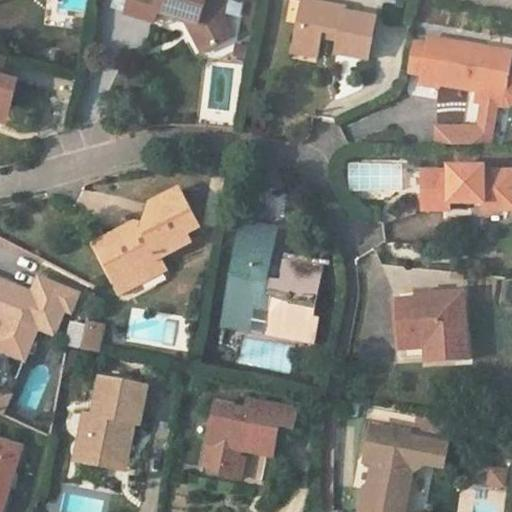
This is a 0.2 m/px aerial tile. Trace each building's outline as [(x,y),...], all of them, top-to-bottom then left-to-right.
[(165,19),(186,24),(187,24),(197,18),(216,50),(216,49),(235,37),(222,12),(224,0),(128,0),(124,17),(151,25),(153,15),(165,19)] [(327,31),(345,34),(341,54),(375,59),(382,18),(349,12),(350,7),(313,0),(307,0),(303,23),(307,24),(303,46),(323,50),(327,31)] [(151,25),(163,28),(165,19),(153,15),(151,25)] [(187,24),(207,55),(216,50),(197,18),(187,24)] [(446,83),(483,89),(484,85),(481,101),(508,105),(511,104),(511,34),(500,33),(498,47),(424,35),(418,71),(428,73),(426,84),(443,86),(446,83)] [(297,57),(321,61),(323,50),(303,46),(299,45),(297,57)] [(0,104),(1,103),(11,106),(17,86),(0,80),(0,75),(4,59),(0,58),(0,104)] [(0,104),(0,124),(5,126),(11,106),(1,103),(0,104)] [(455,204),(477,204),(477,199),(490,198),(490,203),(511,202),(511,169),(490,170),(490,164),(454,164),(454,171),(428,171),(428,211),(455,211),(455,204)] [(153,200),(144,227),(130,235),(117,230),(113,245),(101,252),(115,277),(134,268),(141,280),(166,267),(160,254),(192,238),(188,229),(201,223),(181,185),(153,200)] [(253,306),(275,310),(272,330),(313,337),(317,314),(312,313),(320,267),(283,260),(282,265),(278,264),(268,262),(270,253),(275,227),(243,221),(225,322),(250,326),(253,306)] [(101,252),(113,245),(117,230),(96,241),(101,252)] [(270,253),(268,262),(278,264),(282,265),(283,260),(284,256),(270,253)] [(122,290),(141,280),(134,268),(115,277),(122,290)] [(48,283),(39,279),(32,294),(41,298),(48,283)] [(32,294),(0,280),(0,350),(23,361),(37,328),(53,335),(64,310),(70,313),(77,296),(48,283),(41,298),(32,294)] [(436,286),(422,287),(423,300),(437,299),(437,294),(436,286)] [(473,329),(471,292),(437,294),(437,299),(423,300),(406,301),(408,340),(432,338),(434,363),(459,361),(457,330),(473,329)] [(250,326),(272,330),(275,310),(253,306),(250,326)] [(85,322),(84,352),(103,352),(103,322),(85,322)] [(475,360),(473,329),(457,330),(459,361),(475,360)] [(408,340),(410,364),(434,363),(432,338),(408,340)] [(66,369),(70,347),(55,344),(50,365),(66,369)] [(150,387),(103,377),(95,416),(91,435),(83,434),(78,462),(108,468),(111,455),(130,459),(137,425),(142,426),(150,387)] [(0,413),(5,416),(14,394),(0,387),(0,413)] [(298,408),(252,400),(249,416),(219,411),(208,467),(227,471),(234,472),(236,463),(242,458),(244,449),(251,450),(275,454),(280,425),(295,428),(298,408)] [(91,435),(95,416),(87,414),(83,434),(91,435)] [(413,431),(374,424),(367,460),(376,462),(372,484),(368,487),(362,511),(393,511),(395,505),(410,495),(415,470),(427,463),(447,467),(451,445),(412,437),(413,431)] [(0,511),(3,511),(23,446),(0,439),(0,511)] [(251,450),(244,449),(242,458),(236,463),(234,472),(227,471),(226,477),(246,481),(251,450)] [(130,459),(111,455),(108,468),(128,472),(130,459)] [(506,489),(508,469),(487,467),(485,487),(506,489)] [(406,511),(410,495),(395,505),(393,511),(406,511)]
